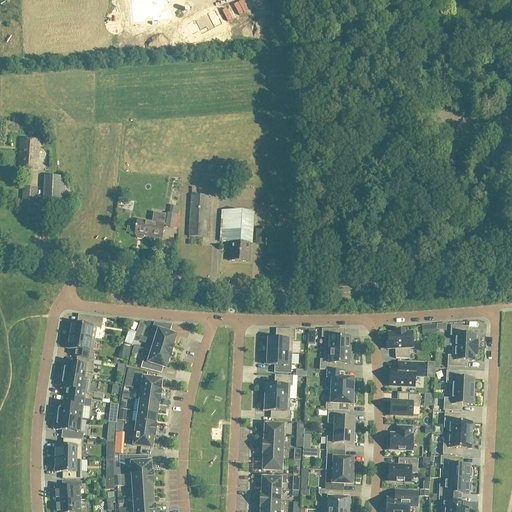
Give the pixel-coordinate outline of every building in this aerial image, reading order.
[(169,0),(130,0),(133,23),(145,22),(146,18),(152,17),(153,21),(172,19),(171,10),(165,11),(164,5),(170,4),(169,0)] [(215,10),(208,14),(215,28),(222,24),(215,10)] [(196,21),(187,25),(192,35),(201,31),(202,34),(209,31),(207,27),(201,30),(196,21)] [(40,141),(21,139),(19,168),(38,170),(40,141)] [(260,174),(260,181),(273,181),(272,190),(282,190),(283,167),(273,167),(273,175),(260,174)] [(70,184),(66,184),(66,178),(45,177),(44,201),(65,202),(69,202),(70,184)] [(259,183),(259,213),(269,214),(269,183),(259,183)] [(23,187),(22,212),(36,213),(37,188),(23,187)] [(103,191),(103,200),(112,200),(112,191),(103,191)] [(209,196),(192,195),(189,237),(206,238),(209,196)] [(118,209),(130,212),(132,200),(120,198),(118,209)] [(177,202),(172,201),(169,213),(168,213),(166,227),(173,228),(176,215),(178,215),(179,207),(176,207),(177,202)] [(235,261),(238,212),(220,211),(218,242),(229,242),(228,261),(235,261)] [(238,212),(235,261),(250,262),(251,244),(253,244),(255,213),(238,212)] [(164,225),(165,215),(156,214),(154,223),(137,220),(135,234),(136,234),(136,237),(137,239),(142,239),(144,238),(144,235),(162,238),(164,225)] [(257,230),(256,244),(264,244),(264,230),(257,230)] [(70,336),(95,340),(97,328),(101,329),(103,318),(83,315),(81,325),(72,323),(70,336)] [(177,335),(170,333),(172,324),(154,323),(151,332),(157,334),(155,341),(174,347),(174,346),(173,346),(174,342),(177,335)] [(423,335),(436,334),(435,325),(422,326),(423,335)] [(451,326),(450,347),(477,348),(478,341),(476,341),(476,335),(468,335),(466,333),(467,328),(468,328),(468,327),(451,326)] [(337,329),(322,329),(322,338),(325,338),(324,350),(350,352),(350,350),(352,350),(352,341),(350,341),(350,338),(336,338),(337,329)] [(268,339),(268,352),(292,353),(292,341),(294,341),(295,330),(279,330),(279,340),(268,339)] [(389,340),(387,341),(387,349),(395,349),(395,358),(410,359),(409,348),(413,348),(413,341),(415,341),(415,332),(412,332),(404,333),(404,331),(396,331),(396,333),(388,334),(389,340)] [(95,340),(70,336),(69,340),(67,340),(66,349),(77,350),(78,352),(77,358),(81,358),(94,360),(95,353),(93,352),(95,340)] [(155,341),(151,352),(170,358),(174,347),(155,341)] [(122,345),(120,352),(128,355),(130,347),(122,345)] [(477,348),(450,347),(453,348),(452,356),(448,355),(447,367),(468,368),(468,367),(465,367),(465,362),(466,361),(475,361),(475,356),(477,356),(477,348)] [(350,352),(324,350),(324,360),(320,360),(320,370),(327,371),(335,371),(335,364),(349,365),(349,362),(351,362),(352,354),(350,354),(350,352)] [(170,358),(151,352),(150,357),(146,356),(144,357),(141,368),(158,373),(160,367),(166,369),(169,358),(170,358)] [(292,353),(268,352),(267,365),(278,366),(277,374),(291,374),(292,356),(292,353)] [(94,360),(81,358),(80,365),(66,363),(65,365),(63,365),(62,373),(64,373),(64,376),(91,380),(87,379),(88,372),(92,373),(94,360)] [(390,369),(390,387),(415,388),(415,377),(422,377),(423,364),(402,363),(402,368),(400,370),(390,369)] [(128,368),(124,386),(131,388),(135,369),(128,368)] [(335,371),(327,371),(327,378),(329,378),(329,391),(353,392),(353,379),(343,378),(343,371),(335,371)] [(449,391),(473,392),(474,379),(459,379),(460,372),(446,371),(446,384),(453,384),(453,391),(449,391)] [(91,380),(64,376),(63,378),(61,378),(60,386),(62,386),(61,388),(70,390),(71,392),(70,397),(92,400),(102,402),(104,394),(89,392),(91,380)] [(265,398),(290,399),(290,387),(292,387),(293,376),(277,376),(277,386),(266,385),(266,387),(264,387),(264,396),(265,396),(265,398)] [(143,377),(142,389),(161,392),(161,391),(160,391),(162,380),(143,377)] [(161,392),(142,389),(140,400),(160,403),(161,392)] [(353,392),(329,391),(328,403),(326,403),(326,410),(328,411),(341,411),(341,404),(352,405),(352,403),(354,403),(355,394),(353,394),(353,392)] [(473,392),(449,391),(449,399),(444,398),(443,411),(458,411),(458,405),(473,405),(473,392)] [(391,401),(390,416),(412,417),(413,407),(420,408),(420,396),(408,395),(408,401),(391,401)] [(70,397),(66,396),(67,397),(67,405),(56,404),(55,412),(58,413),(58,417),(81,420),(82,407),(91,408),(92,400),(70,397)] [(290,399),(265,398),(265,404),(263,403),(263,411),(275,412),(275,420),(291,420),(291,412),(289,412),(290,399)] [(140,400),(138,412),(157,414),(159,404),(160,404),(160,403),(140,400)] [(341,411),(328,411),(327,424),(333,424),(334,425),(334,431),(354,432),(354,429),(356,429),(356,421),(354,421),(354,419),(344,418),(344,411),(341,411)] [(138,412),(137,423),(156,426),(156,425),(157,414),(138,412)] [(449,435),(471,436),(472,431),(474,431),(474,423),(462,423),(460,421),(461,416),(444,415),(444,429),(446,429),(450,433),(449,435)] [(81,420),(58,417),(57,421),(54,421),(53,430),(64,431),(65,433),(65,439),(82,440),(83,440),(84,432),(80,432),(81,420)] [(156,426),(137,423),(135,434),(155,437),(156,426)] [(264,436),(283,437),(284,425),(265,425),(264,436)] [(390,448),(390,450),(412,451),(413,435),(412,435),(412,427),(397,427),(397,435),(391,434),(391,441),(388,440),(388,448),(390,448)] [(354,432),(334,431),(334,437),(333,437),(327,437),(326,451),(327,451),(342,451),(342,444),(353,445),(353,443),(355,443),(356,435),(354,434),(354,432)] [(155,437),(135,434),(133,446),(152,449),(154,437),(155,438),(155,437)] [(471,436),(449,435),(449,442),(443,441),(443,455),(459,456),(459,450),(461,449),(473,449),(473,442),(471,442),(471,436)] [(283,437),(264,436),(264,442),(263,442),(263,448),(283,449),(283,437)] [(82,440),(65,439),(65,445),(64,447),(55,446),(55,449),(53,449),(53,457),(55,457),(55,460),(81,460),(82,440)] [(124,446),(115,446),(114,454),(123,454),(124,446)] [(283,449),(263,448),(263,454),(264,454),(263,459),(282,460),(283,449)] [(342,451),(327,451),(326,464),(332,464),(333,465),(333,471),(353,472),(353,470),(355,470),(355,461),(353,461),(353,459),(345,458),(343,457),(344,451),(342,451)] [(151,462),(140,463),(140,456),(119,455),(119,463),(132,468),(132,475),(153,473),(151,473),(151,462)] [(446,479),(469,480),(469,477),(471,477),(472,469),(470,469),(470,466),(458,466),(459,458),(441,457),(440,465),(443,465),(443,470),(449,470),(448,479),(446,479)] [(282,460),(263,459),(263,471),(282,472),(282,460)] [(389,466),(389,470),(387,470),(387,477),(389,477),(389,481),(396,482),(404,482),(410,482),(411,474),(418,474),(418,460),(402,459),(402,466),(389,466)] [(81,460),(55,460),(55,462),(53,462),(53,470),(55,470),(55,473),(63,473),(65,474),(65,480),(82,479),(82,472),(81,472),(81,460)] [(325,477),(325,490),(325,491),(338,491),(340,491),(340,484),(352,485),(352,483),(354,483),(354,474),(352,474),(353,472),(333,471),(333,477),(332,477),(325,477)] [(154,484),(153,473),(132,475),(133,486),(154,484)] [(262,478),(262,490),(281,491),(281,484),(286,484),(286,477),(280,476),(280,479),(262,478)] [(469,480),(446,479),(445,486),(439,485),(439,501),(457,502),(457,496),(459,494),(468,494),(469,492),(471,492),(471,483),(469,483),(469,480)] [(106,490),(114,490),(113,480),(105,480),(106,490)] [(56,502),(80,501),(79,488),(82,488),(82,482),(67,482),(67,488),(55,489),(55,491),(53,491),(54,500),(56,500),(56,502)] [(154,485),(154,484),(133,486),(134,497),(153,496),(152,485),(154,485)] [(261,495),(260,501),(280,502),(281,491),(262,490),(262,495),(261,495)] [(325,491),(325,490),(319,490),(318,495),(322,498),(321,510),(348,511),(348,509),(350,509),(350,508),(351,501),(350,500),(349,500),(349,499),(337,498),(338,491),(325,491)] [(409,511),(410,507),(417,507),(418,492),(399,491),(399,500),(387,499),(387,502),(384,502),(384,511),(386,511),(409,511)] [(153,506),(153,496),(134,497),(135,508),(155,507),(155,506),(153,506)] [(80,511),(80,501),(56,502),(56,504),(54,504),(54,511),(80,511)] [(279,511),(280,502),(260,501),(260,507),(261,507),(260,511),(279,511)] [(457,502),(442,501),(442,508),(445,509),(444,511),(470,511),(471,509),(461,509),(459,507),(459,502),(462,502),(457,502)]
